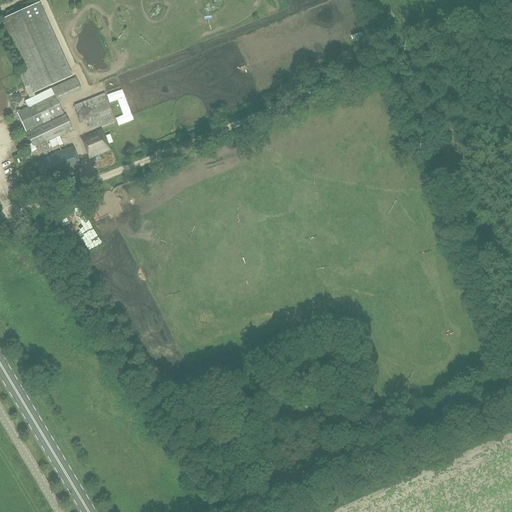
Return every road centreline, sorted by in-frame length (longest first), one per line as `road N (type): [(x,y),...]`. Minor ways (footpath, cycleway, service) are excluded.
road 1 (unclassified): [(0,219),(511,11)]
road 2 (primary): [(88,511),(0,364)]
